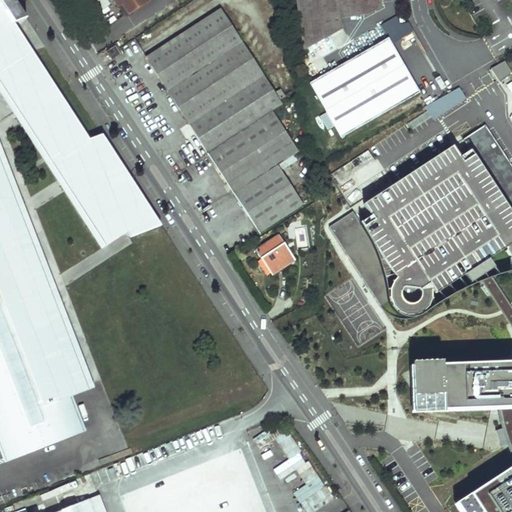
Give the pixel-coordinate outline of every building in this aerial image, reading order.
[(0,0),(0,448),(4,459),(81,429),(67,391),(85,385),(53,301),(39,307),(34,295),(49,289),(17,207),(3,212),(0,204),(0,199),(13,194),(0,161),(0,82),(17,109),(29,102),(36,113),(24,120),(46,154),(49,159),(61,177),(72,170),(79,182),(68,189),(105,246),(126,232),(129,238),(160,226),(101,135),(90,141),(33,51),(15,22),(26,17),(13,0),(0,0)] [(113,0),(118,7),(122,5),(130,16),(143,8),(142,5),(146,2),(148,5),(155,0),(113,0)] [(380,0),(297,0),(305,50),(344,27),(342,16),(368,12),(381,4),(380,0)] [(275,93),(220,9),(145,57),(208,153),(244,129),(272,111),(282,105),(280,101),(286,97),(281,90),(275,93)] [(340,138),(419,92),(388,38),(309,83),(340,138)] [(115,46),(107,51),(112,60),(121,54),(115,46)] [(511,73),(505,62),(491,70),(499,82),(511,74),(511,73)] [(431,119),(466,100),(459,87),(424,106),(431,119)] [(29,102),(17,109),(24,120),(36,113),(29,102)] [(298,151),(272,111),(244,129),(208,153),(260,233),(303,205),(280,169),(296,159),(293,154),(298,151)] [(416,128),(429,121),(425,114),(412,122),(416,128)] [(511,205),(511,167),(485,125),(463,139),(471,152),(508,208),(511,205)] [(449,149),(353,214),(394,274),(392,281),(387,289),(387,299),(391,307),(397,313),(406,317),(415,317),(423,314),(428,307),(431,298),(475,269),(484,264),(499,254),(509,269),(511,269),(511,213),(508,208),(471,152),(459,161),(449,149)] [(72,170),(61,177),(68,189),(79,182),(72,170)] [(13,194),(0,199),(0,204),(3,212),(17,207),(13,194)] [(394,274),(353,214),(352,213),(330,228),(381,303),(387,299),(387,289),(392,281),(394,274)] [(294,260),(278,235),(256,250),(262,259),(265,257),(275,272),(294,260)] [(265,257),(262,259),(272,275),(275,272),(265,257)] [(502,314),(510,329),(511,327),(511,310),(510,308),(509,306),(508,304),(492,277),(484,264),(475,269),(482,282),(500,311),(501,312),(502,314)] [(49,289),(34,295),(39,307),(53,301),(49,289)] [(511,409),(498,410),(501,424),(504,436),(509,448),(511,453),(511,327),(510,329),(511,332),(511,409)] [(511,364),(427,368),(409,369),(411,414),(490,410),(498,410),(511,409),(511,364)] [(304,511),(311,511),(331,501),(289,429),(275,437),(288,460),(273,469),(279,479),(296,469),(305,485),(293,492),(304,511)] [(511,511),(511,465),(452,503),(453,504),(457,511),(511,511)] [(93,511),(89,499),(77,504),(55,511),(93,511)]
